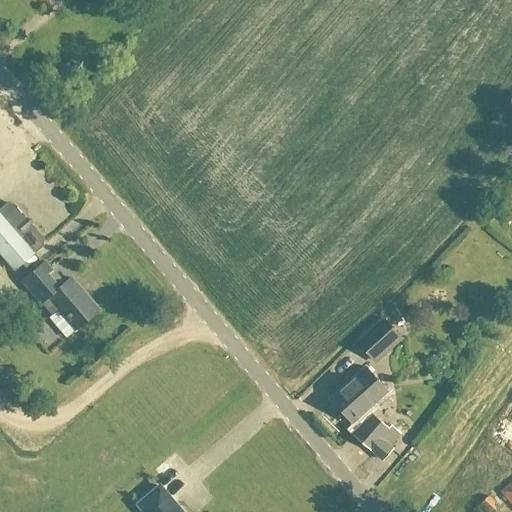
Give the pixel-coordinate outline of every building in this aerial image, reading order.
[(0,257),(21,281),(40,264),(33,255),(41,248),(41,241),(12,207),(5,206),(0,210),(0,257)] [(41,265),(40,264),(21,281),(22,282),(21,283),(51,318),(48,321),(65,341),(97,313),(69,281),(58,291),(46,277),(50,273),(42,264),(41,265)] [(17,316),(32,303),(18,287),(3,300),(17,316)] [(407,336),(416,329),(401,310),(392,317),(407,336)] [(372,363),(373,362),(399,339),(383,321),(356,345),(372,363)] [(351,425),(386,394),(364,370),(330,401),(351,425)] [(387,431),(372,417),(353,438),(369,452),(381,463),(391,452),(387,449),(398,436),(390,429),(387,431)] [(511,508),(511,482),(500,494),(511,508)] [(178,511),(159,488),(138,507),(142,511),(178,511)] [(480,505),(487,511),(495,511),(499,509),(488,498),(480,505)]
